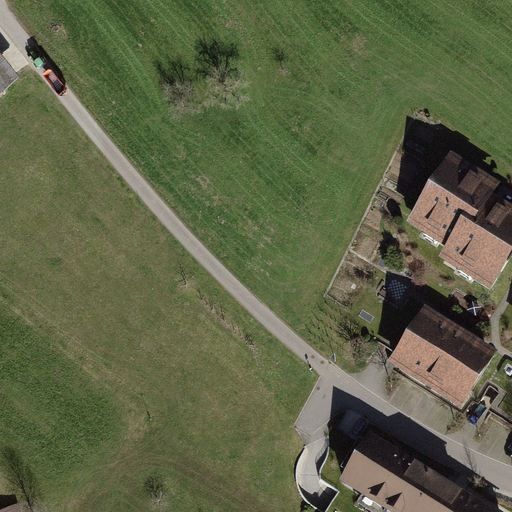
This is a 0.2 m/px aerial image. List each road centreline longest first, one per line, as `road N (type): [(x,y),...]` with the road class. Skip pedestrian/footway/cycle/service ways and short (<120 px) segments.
road 1 (unclassified): [(0,13),(185,238),(327,369)]
road 2 (residential): [(327,369),(416,432),(511,477)]
